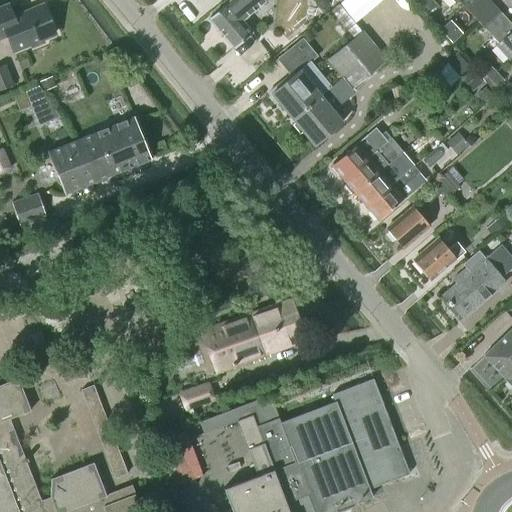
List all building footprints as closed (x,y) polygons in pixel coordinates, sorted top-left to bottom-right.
[(231,0),(209,19),(234,49),(252,34),(242,22),(267,0),(231,0)] [(345,0),(340,5),(355,23),(367,13),(368,14),(384,0),(345,0)] [(432,0),(429,0),(424,5),(431,13),(438,6),(432,0)] [(472,0),(465,7),(472,14),(487,0),(472,0)] [(487,0),(472,14),(479,22),(496,6),(489,0),(487,0)] [(14,14),(9,2),(0,5),(0,39),(6,37),(12,53),(58,34),(44,2),(14,14)] [(479,22),(486,29),(502,14),(496,6),(479,22)] [(486,29),(492,36),(509,21),(502,14),(486,29)] [(511,57),(511,24),(509,21),(492,36),(499,43),(495,46),(509,61),(511,57)] [(323,94),(321,96),(292,119),(314,145),(342,121),(332,109),(350,95),(348,92),(386,60),(362,31),(328,59),(343,77),(331,87),(323,94)] [(271,93),(292,119),(321,96),(323,94),(331,87),(311,62),(318,56),(307,43),(314,37),(309,32),(277,58),(292,76),(271,93)] [(442,58),(447,59),(450,55),(450,52),(449,47),(444,46),(440,48),(439,55),(442,58)] [(459,54),(448,63),(460,77),(470,68),(459,54)] [(477,72),(486,82),(497,72),(488,63),(477,72)] [(0,66),(0,90),(14,85),(5,64),(0,66)] [(471,69),(460,77),(472,91),(483,83),(471,69)] [(497,72),(486,82),(493,91),(504,81),(497,72)] [(52,77),(40,82),(44,91),(56,86),(52,77)] [(391,88),(394,98),(404,95),(402,86),(391,88)] [(484,87),(476,94),(485,104),(493,97),(484,87)] [(511,87),(503,96),(511,105),(511,87)] [(41,122),(56,116),(48,95),(33,101),(41,122)] [(133,116),(76,140),(83,157),(98,151),(102,160),(108,160),(113,173),(150,158),(133,116)] [(331,166),(344,180),(392,139),(391,138),(387,141),(375,128),(331,166)] [(458,133),(447,142),(457,155),(469,146),(458,133)] [(354,192),(355,193),(380,171),(379,171),(402,152),(392,139),(344,180),(347,184),(345,186),(352,194),(354,192)] [(83,157),(76,140),(48,151),(65,193),(113,173),(108,160),(102,160),(98,151),(83,157)] [(422,160),(429,167),(444,155),(437,147),(422,160)] [(455,170),(465,178),(484,157),(474,148),(455,170)] [(355,193),(366,206),(414,166),(407,158),(385,178),(380,171),(355,193)] [(414,166),(366,206),(379,220),(415,188),(409,181),(419,172),(414,166)] [(446,197),(460,187),(457,183),(463,179),(452,166),(421,192),(429,202),(442,192),(446,197)] [(13,201),(21,224),(45,216),(37,193),(13,201)] [(386,229),(402,248),(429,225),(413,206),(386,229)] [(504,213),(486,229),(491,236),(510,220),(504,213)] [(413,260),(429,280),(462,252),(456,244),(448,250),(438,238),(413,260)] [(511,257),(501,246),(444,296),(464,319),(506,283),(511,290),(511,257)] [(289,297),(249,312),(263,353),(304,339),(289,297)] [(263,353),(249,312),(202,329),(217,370),(263,353)] [(511,328),(483,356),(505,379),(511,373),(511,328)] [(60,371),(65,383),(89,374),(84,362),(60,371)] [(257,474),(223,487),(232,511),(329,511),(373,496),(369,487),(410,472),(373,376),(331,392),(334,399),(280,420),(278,416),(271,397),(233,412),(247,447),(257,474)] [(31,412),(21,385),(19,379),(0,386),(0,511),(142,511),(133,486),(107,496),(94,463),(52,480),(52,481),(54,511),(46,511),(10,419),(31,412)] [(179,391),(185,411),(216,401),(210,382),(179,391)] [(187,451),(170,455),(176,482),(193,478),(187,451)]
